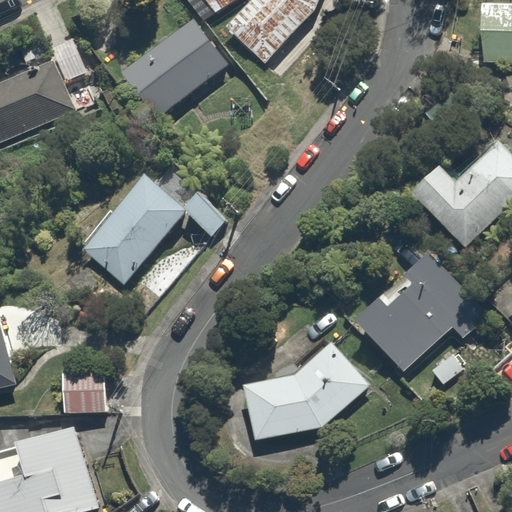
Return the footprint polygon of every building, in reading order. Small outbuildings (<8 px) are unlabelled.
[(207,0),(216,15),(240,0),(207,0)] [(322,0),(252,0),(230,27),(271,61),(322,0)] [(511,4),(491,4),(490,61),(511,61),(511,4)] [(111,11),(82,31),(109,70),(138,49),(111,11)] [(201,18),(129,74),(161,116),(234,60),(201,18)] [(10,58),(0,61),(0,143),(78,112),(59,64),(19,80),(10,58)] [(451,164),(420,193),(468,245),(511,203),(511,145),(507,141),(465,180),(451,164)] [(192,207),(158,175),(87,251),(121,283),(192,207)] [(193,207),(190,209),(212,233),(237,210),(215,187),(193,207)] [(396,294),(366,322),(408,368),(484,300),(440,250),(411,276),(419,285),(402,300),(396,294)] [(0,390),(24,385),(7,310),(0,311),(0,390)] [(468,337),(430,364),(447,389),(485,362),(468,337)] [(251,388),(260,442),(321,424),(374,384),(344,346),(300,380),(251,388)] [(108,369),(69,368),(68,413),(108,414),(108,369)] [(81,431),(0,454),(0,489),(6,511),(100,511),(105,511),(81,431)]
